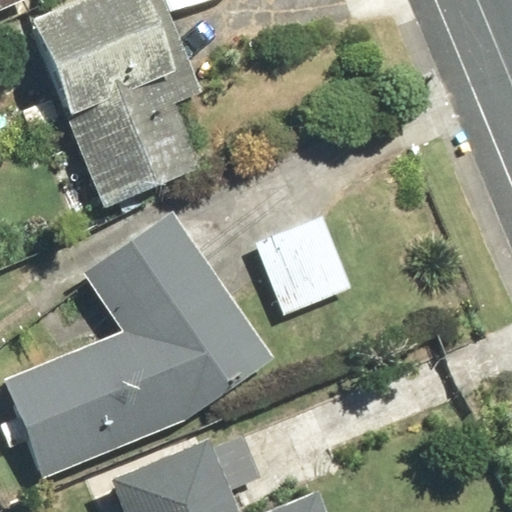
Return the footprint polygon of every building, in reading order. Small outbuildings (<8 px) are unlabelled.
[(0,0),(0,8),(18,0),(0,0)] [(162,0),(100,0),(29,27),(96,200),(207,157),(185,98),(198,93),(162,0)] [(127,334),(7,375),(40,471),(191,420),(285,357),(178,216),(82,277),(127,334)] [(319,218),(255,247),(287,318),(351,288),(319,218)] [(245,511),(218,445),(118,485),(128,511),(320,511),(314,495),(271,511),(245,511)]
